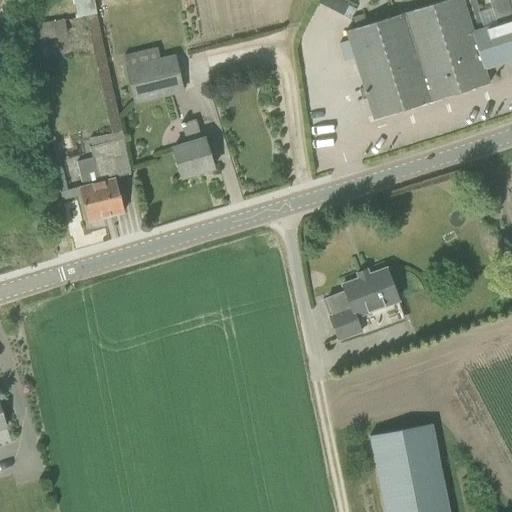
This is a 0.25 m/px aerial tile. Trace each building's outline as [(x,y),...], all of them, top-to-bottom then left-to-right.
[(94,0),(72,0),(76,18),(97,13),(94,0)] [(346,31),(374,120),(489,84),(484,68),(511,58),(511,20),(483,30),(473,33),(462,0),(444,0),(425,6),(346,31)] [(511,0),(423,0),(425,6),(444,0),(462,0),(473,33),(483,30),(473,0),(507,0),(511,14),(511,0)] [(174,57),(127,68),(135,102),(183,90),(174,57)] [(182,178),(213,168),(204,139),(202,139),(196,119),(181,124),(187,144),(172,148),(182,178)] [(98,182),(82,186),(78,187),(87,222),(124,212),(115,178),(131,174),(123,138),(90,147),(93,158),(92,158),(98,182)] [(398,300),(386,269),(367,276),(367,277),(361,280),(360,278),(342,285),(345,291),(322,300),(338,340),(361,331),(355,316),(398,300)] [(448,511),(431,424),(369,436),(384,511),(448,511)]
